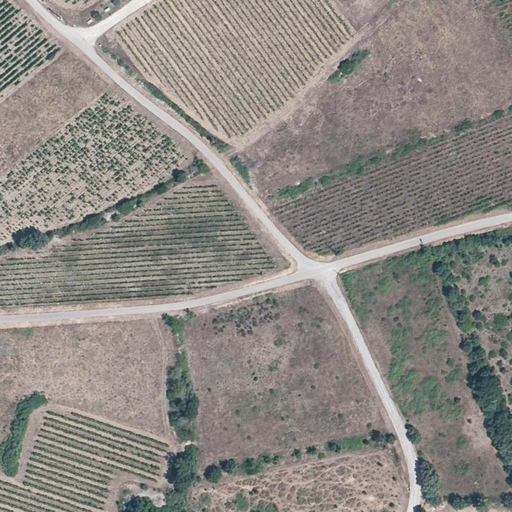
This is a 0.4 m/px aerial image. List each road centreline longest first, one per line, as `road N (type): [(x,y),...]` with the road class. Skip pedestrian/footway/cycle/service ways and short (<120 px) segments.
road 1 (unclassified): [(33,0),(204,149),(315,270)]
road 2 (unclassified): [(315,270),(163,309),(0,322)]
road 3 (unclassified): [(315,270),(346,302),(403,435),(419,477),(414,511)]
road 4 (track): [(399,0),(273,124),(216,163)]
road 5 (unclassified): [(511,222),(315,270)]
